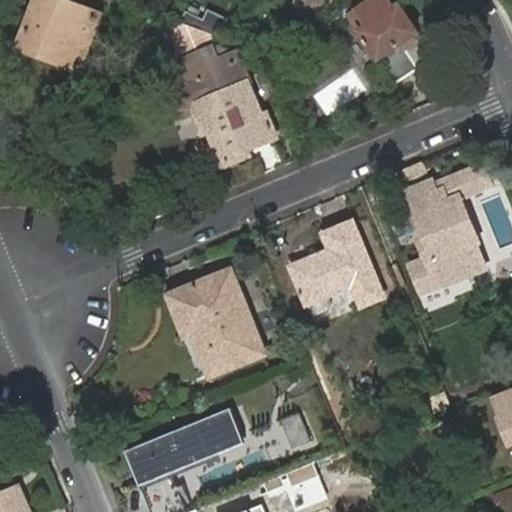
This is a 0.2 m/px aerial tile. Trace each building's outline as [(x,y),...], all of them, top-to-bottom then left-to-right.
[(39,0),(21,47),(77,69),(98,16),(55,0),(39,0)] [(127,1),(125,0),(109,0),(103,16),(120,22),(127,1)] [(300,0),(296,4),(310,19),(334,0),(300,0)] [(350,16),(380,59),(399,46),(404,51),(419,40),(415,34),(417,33),(404,12),(397,17),(392,8),(393,7),(388,0),(359,0),(364,7),(350,16)] [(397,4),(393,7),(392,8),(397,17),(404,12),(397,4)] [(231,21),(209,12),(206,21),(198,17),(194,27),(210,34),(217,37),(231,21)] [(198,17),(186,13),(182,23),(187,25),(194,27),(198,17)] [(246,34),(231,21),(224,30),(239,42),(246,34)] [(170,31),(183,64),(216,51),(210,34),(194,27),(187,25),(170,31)] [(399,46),(380,59),(397,83),(418,69),(427,82),(448,67),(426,35),(419,40),(404,51),(399,46)] [(225,53),(216,51),(183,64),(191,85),(179,89),(189,114),(197,111),(206,133),(211,132),(224,165),(247,156),(244,150),(252,147),(274,137),(266,117),(261,119),(246,81),(248,80),(240,63),(231,66),(225,53)] [(285,164),(274,137),(252,147),(263,174),(285,164)] [(432,183),(424,164),(403,172),(411,191),(432,183)] [(57,207),(66,181),(46,176),(36,201),(57,207)] [(445,277),(476,264),(469,245),(477,242),(459,199),(448,203),(443,194),(438,196),(432,183),(411,191),(423,220),(420,221),(427,239),(423,241),(431,260),(438,257),(445,277)] [(361,306),(384,297),(353,222),(325,234),(332,250),(293,267),(308,304),(352,285),(361,306)] [(232,270),(171,295),(199,366),(205,368),(209,367),(212,374),(265,353),(232,270)] [(450,285),(422,296),(428,313),(456,302),(450,285)] [(452,407),(446,392),(432,397),(438,413),(452,407)] [(511,395),(500,400),(511,428),(511,395)] [(245,442),(231,405),(128,447),(154,511),(180,496),(171,471),(245,442)] [(266,462),(311,446),(301,419),(256,435),(266,462)] [(17,485),(12,487),(20,503),(24,501),(17,485)] [(20,503),(12,487),(0,492),(0,511),(29,511),(24,501),(20,503)] [(195,511),(194,511),(269,511),(265,502),(239,511),(195,511)]
